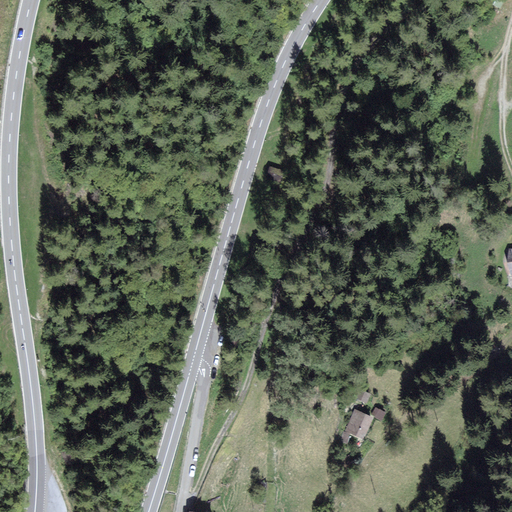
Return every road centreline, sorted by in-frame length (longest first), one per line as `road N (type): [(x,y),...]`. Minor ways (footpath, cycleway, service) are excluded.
road 1 (track): [(183,503),(197,493),(264,329),(323,224),(332,199),(331,137),(358,64),(418,0)]
road 2 (secondary): [(31,0),(14,91),(8,199),(34,419),(35,511)]
road 3 (secondary): [(194,355),(267,103),(321,0)]
road 4 (residential): [(194,355),(206,369),(181,511)]
road 5 (secondary): [(149,511),(194,355)]
road 6 (track): [(511,25),(501,128),(511,167)]
